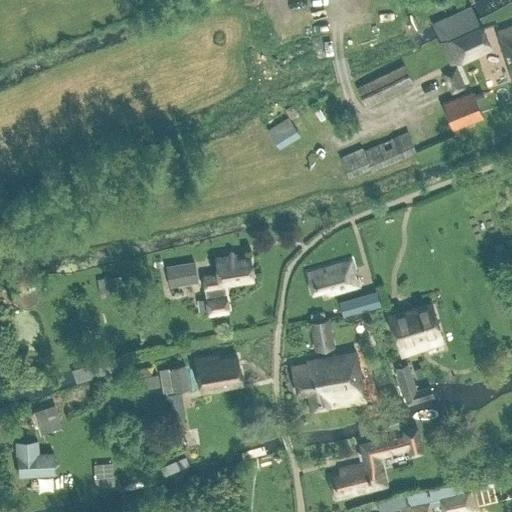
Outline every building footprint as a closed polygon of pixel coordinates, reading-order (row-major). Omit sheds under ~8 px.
[(471,7),(433,25),(449,63),(490,45),(471,7)] [(511,24),(498,29),(511,71),(511,24)] [(403,63),(355,86),(365,105),(412,83),(403,63)] [(440,72),(449,93),(464,86),(455,67),(440,72)] [(482,115),(471,89),(441,101),(452,127),(482,115)] [(265,131),(278,147),(299,134),(286,118),(265,131)] [(369,169),(412,150),(416,148),(409,133),(406,130),(365,147),(362,147),(339,155),(347,175),(368,167),(369,169)] [(201,274),(203,288),(207,313),(228,310),(223,281),(252,276),(249,254),(236,256),(235,252),(213,256),(216,272),(201,274)] [(358,284),(350,258),(306,271),(311,291),(325,287),(327,293),(358,284)] [(168,285),(196,280),(193,259),(165,264),(168,285)] [(119,275),(96,279),(99,291),(121,288),(119,275)] [(381,309),(375,289),(352,296),(358,316),(381,309)] [(438,331),(430,302),(388,314),(398,344),(438,331)] [(332,341),(328,317),(309,320),(314,348),(334,345),(335,341),(332,341)] [(364,398),(355,350),(333,354),(306,359),(306,361),(291,364),(296,393),(307,390),(310,406),(327,403),(364,398)] [(241,380),(236,355),(218,358),(217,354),(194,358),(200,388),(241,380)] [(395,365),(403,396),(406,404),(434,396),(429,383),(415,387),(407,361),(395,365)] [(184,363),(158,368),(162,391),(188,388),(184,363)] [(149,406),(146,387),(159,384),(157,372),(150,373),(149,365),(134,368),(135,375),(137,375),(139,387),(131,388),(135,408),(149,406)] [(51,428),(50,424),(44,405),(32,409),(38,431),(51,428)] [(6,423),(10,423),(15,423),(15,414),(6,414),(6,423)] [(328,475),(330,481),(334,497),(353,492),(386,484),(378,454),(405,447),(408,455),(422,452),(420,444),(415,426),(406,427),(407,433),(387,438),(386,435),(359,442),(364,460),(338,466),(340,472),(328,475)] [(17,454),(18,475),(54,473),(53,450),(38,451),(37,438),(14,439),(14,454),(17,454)] [(184,456),(161,466),(163,474),(188,465),(184,456)] [(462,491),(437,497),(438,503),(440,511),(450,511),(472,508),(469,489),(462,491)] [(399,511),(430,511),(427,499),(410,503),(399,506),(399,511)]
